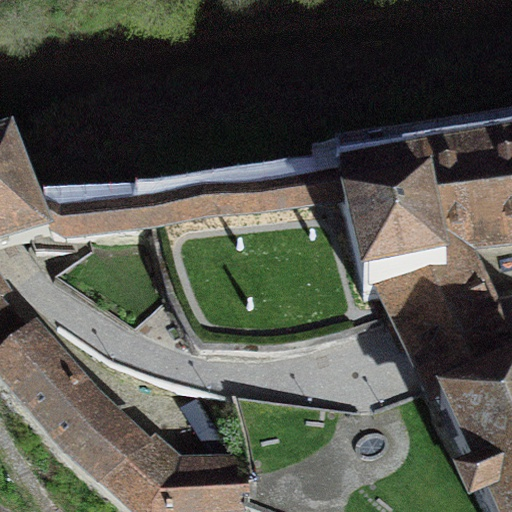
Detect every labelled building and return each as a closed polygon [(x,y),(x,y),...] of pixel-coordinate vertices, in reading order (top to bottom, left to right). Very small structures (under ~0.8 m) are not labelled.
[(0,325),(6,322),(0,306),(0,272),(12,267),(53,251),(25,170),(0,178),(0,325)] [(511,170),(508,171),(344,199),(350,217),(380,318),(401,311),(431,371),(457,425),(511,398),(511,344),(480,267),(511,262),(511,170)] [(350,217),(344,199),(178,223),(70,237),(73,256),(180,240),(183,262),(223,257),(219,234),(350,217)] [(10,399),(127,511),(258,511),(259,488),(171,478),(48,361),(10,399)] [(511,511),(511,398),(457,425),(497,511),(511,511)]
